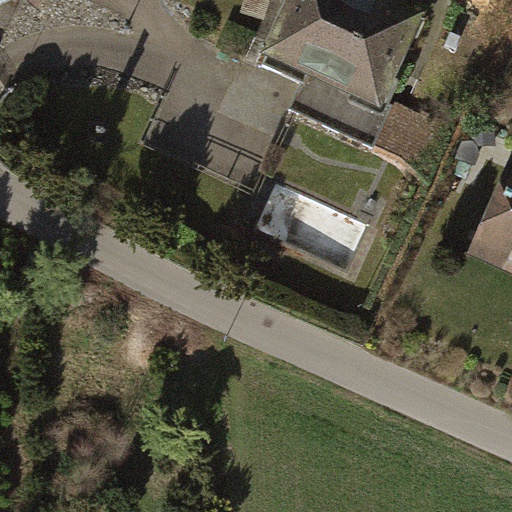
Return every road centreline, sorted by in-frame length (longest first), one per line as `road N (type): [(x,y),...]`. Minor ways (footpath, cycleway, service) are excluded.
road 1 (residential): [(511,436),(0,201)]
road 2 (residential): [(0,79),(88,38),(271,109)]
